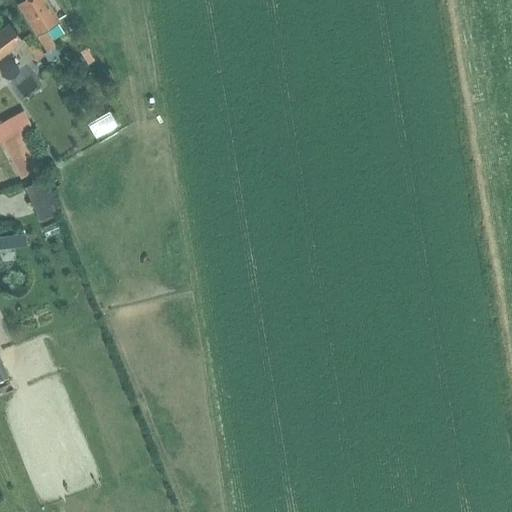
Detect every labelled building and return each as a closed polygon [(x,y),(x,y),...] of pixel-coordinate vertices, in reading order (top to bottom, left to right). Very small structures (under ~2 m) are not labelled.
[(25,0),(20,3),(47,49),(56,44),(46,29),(59,21),(46,0),(25,0)] [(9,23),(0,30),(0,56),(22,40),(9,23)] [(88,120),(97,136),(117,125),(108,109),(88,120)] [(0,126),(0,140),(27,125),(21,115),(0,126)] [(6,151),(25,140),(20,131),(1,141),(6,151)] [(11,160),(30,149),(25,140),(6,151),(11,160)] [(16,169),(35,158),(30,149),(11,160),(16,169)] [(21,178),(40,167),(35,158),(16,169),(21,178)] [(24,235),(13,236),(15,247),(25,245),(24,235)] [(0,381),(8,379),(0,358),(0,381)]
